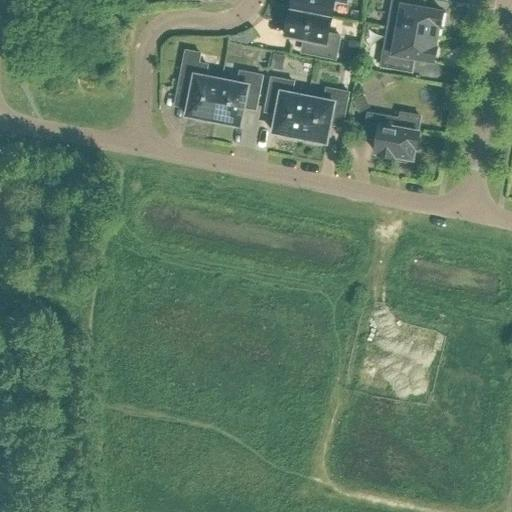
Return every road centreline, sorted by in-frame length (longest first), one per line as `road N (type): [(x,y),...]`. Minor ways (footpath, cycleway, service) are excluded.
road 1 (residential): [(391,198),(317,454),(320,477),(337,496),(411,511)]
road 2 (residential): [(391,198),(140,149)]
road 3 (residential): [(140,149),(144,64),(156,33),(169,24),(244,20),(260,0)]
road 4 (residential): [(468,212),(505,0)]
road 5 (residential): [(140,149),(0,122)]
